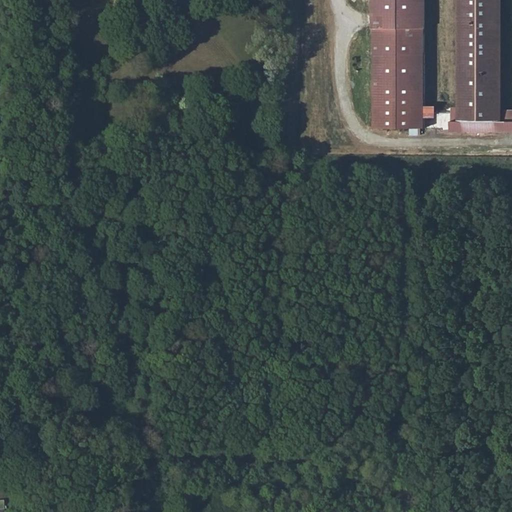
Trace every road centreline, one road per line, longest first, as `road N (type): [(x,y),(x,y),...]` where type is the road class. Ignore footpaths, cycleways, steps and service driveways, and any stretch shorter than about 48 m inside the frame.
road 1 (track): [(0,182),(118,182),(140,253),(133,449),(0,449)]
road 2 (track): [(118,182),(262,169),(511,172)]
road 3 (track): [(133,449),(511,445)]
